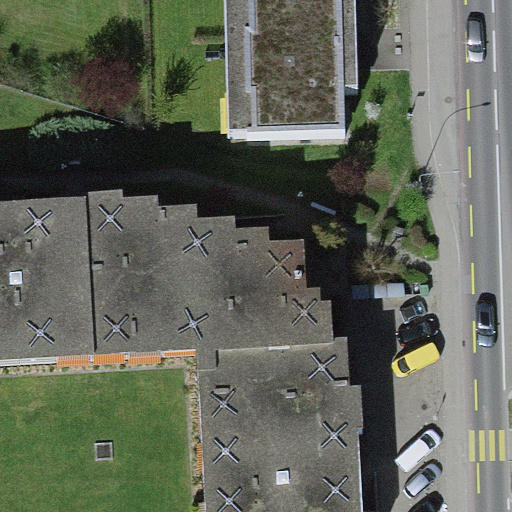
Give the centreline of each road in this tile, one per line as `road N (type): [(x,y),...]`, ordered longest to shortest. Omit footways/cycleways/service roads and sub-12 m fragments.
road 1 (unknown): [(325,230),(369,272),(404,337),(416,511)]
road 2 (primary): [(493,0),(511,301)]
